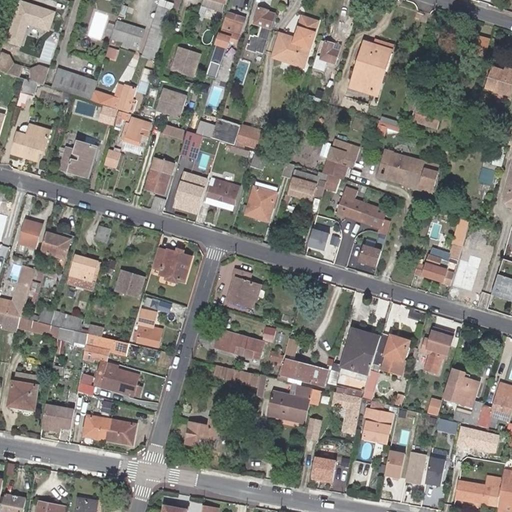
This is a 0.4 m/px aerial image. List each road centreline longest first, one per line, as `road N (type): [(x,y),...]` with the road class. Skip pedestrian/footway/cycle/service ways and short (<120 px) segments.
road 1 (residential): [(511,328),(216,241)]
road 2 (residential): [(149,473),(216,241)]
road 3 (residential): [(216,241),(0,177)]
road 4 (residential): [(149,473),(360,511)]
road 5 (residential): [(0,445),(149,473)]
